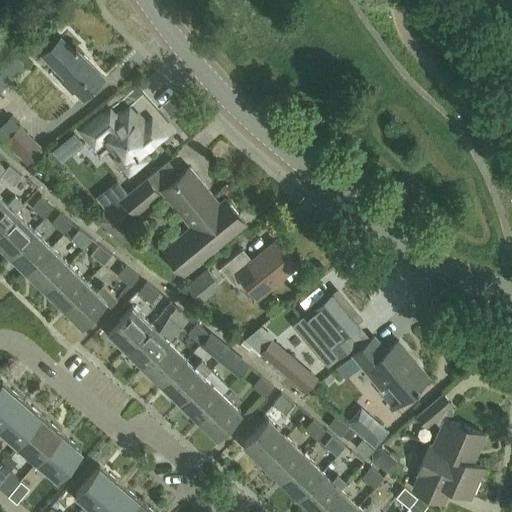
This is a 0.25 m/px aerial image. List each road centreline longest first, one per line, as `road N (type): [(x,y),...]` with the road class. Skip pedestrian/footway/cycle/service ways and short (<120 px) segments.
road 1 (tertiary): [(392,236),(244,124),(145,0)]
road 2 (residential): [(220,511),(169,455),(97,415),(17,346),(0,343)]
road 3 (tertiary): [(392,236),(459,279),(511,298)]
road 4 (tertiary): [(511,258),(392,236)]
